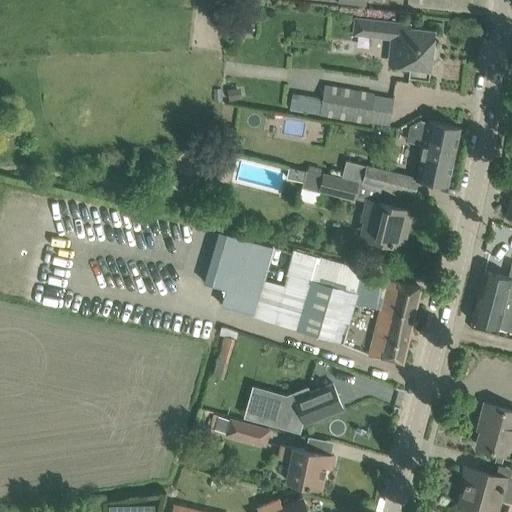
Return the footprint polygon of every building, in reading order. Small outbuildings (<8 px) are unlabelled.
[(371,19),(370,35),(383,37),(384,32),(402,34),(399,65),(409,66),(408,77),(429,79),(434,30),(409,27),(410,23),(371,19)] [(368,122),(373,94),(373,93),(323,85),(321,98),(291,93),(289,109),(368,122)] [(424,145),(417,179),(447,185),(459,126),(430,120),(429,122),(424,145)] [(342,175),(394,188),(398,173),(346,160),(342,175)] [(308,170),(304,188),(321,192),(322,190),(355,198),(358,182),(308,170)] [(411,210),(392,205),(364,198),(359,220),(362,220),(358,234),(365,236),(383,241),(402,245),(411,210)] [(131,249),(138,215),(63,199),(56,233),(131,249)] [(218,231),(204,282),(226,288),(221,304),(253,314),(260,289),(259,288),(272,246),(218,231)] [(294,250),(287,274),(302,277),(306,273),(310,273),(294,328),(337,341),(344,320),(347,321),(353,301),(378,308),(385,279),(363,273),(362,277),(349,274),(352,266),(294,250)] [(511,277),(507,276),(484,270),(471,320),(511,331),(511,277)] [(378,308),(376,317),(412,325),(421,288),(385,279),(378,308)] [(376,317),(367,355),(403,363),(412,325),(376,317)] [(223,336),(212,376),(224,379),(235,339),(223,336)] [(303,388),(294,392),(306,422),(343,408),(333,383),(305,394),(303,388)] [(511,410),(486,403),(482,417),(485,418),(478,445),(497,451),(505,453),(511,429),(511,410)] [(232,418),(227,434),(266,445),(270,429),(232,418)] [(282,444),(279,458),(291,460),(287,480),(321,487),(327,460),(333,461),(334,455),(314,451),(282,444)] [(505,477),(494,474),(468,468),(464,483),(465,484),(459,504),(478,510),(486,511),(498,511),(502,499),(511,502),(511,479),(504,478),(505,477)] [(174,498),(170,511),(232,511),(233,511),(174,498)] [(278,501),(258,509),(259,511),(306,511),(301,498),(281,507),(278,501)] [(154,511),(154,502),(107,504),(107,511),(154,511)]
